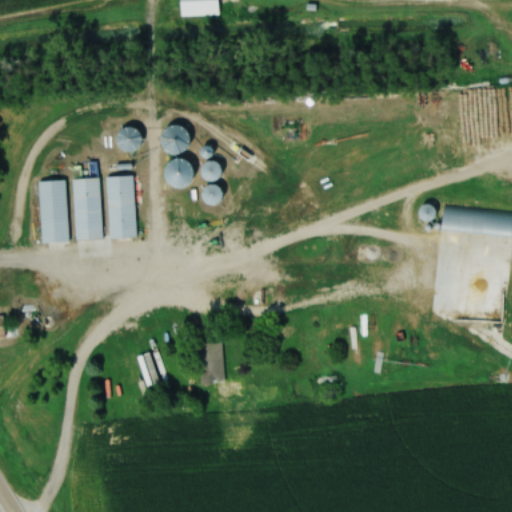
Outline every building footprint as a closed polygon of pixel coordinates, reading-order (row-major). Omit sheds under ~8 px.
[(214,0),(176,0),(177,16),(214,16),(214,0)] [(488,76),(465,76),(465,97),(488,97),(488,76)] [(167,155),(185,147),(175,125),(157,133),(167,155)] [(137,148),(132,127),(114,132),(120,152),(137,148)] [(212,162),(197,166),(201,181),(216,177),(212,162)] [(200,198),(210,204),(216,193),(207,187),(200,198)] [(511,213),(440,206),(438,230),(509,236),(511,213)] [(195,344),(197,386),(210,385),(211,400),(240,398),(239,380),(221,381),(219,343),(195,344)]
